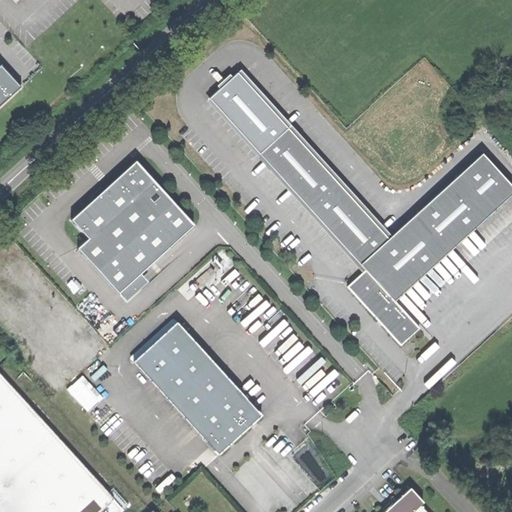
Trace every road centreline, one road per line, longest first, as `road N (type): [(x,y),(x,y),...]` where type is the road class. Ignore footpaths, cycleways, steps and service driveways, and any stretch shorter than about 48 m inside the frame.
road 1 (secondary): [(0,190),(208,0)]
road 2 (unknown): [(103,369),(10,270)]
